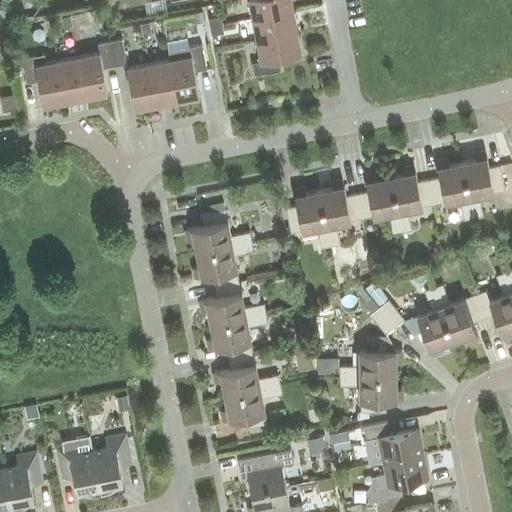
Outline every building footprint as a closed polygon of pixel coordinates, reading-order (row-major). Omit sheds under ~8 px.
[(293,10),(291,0),(248,0),(252,18),(293,10)] [(256,38),(297,30),(293,10),(252,18),(256,38)] [(64,29),(72,28),(70,15),(62,17),(64,29)] [(210,27),(222,24),(220,16),(208,19),(210,27)] [(143,35),(151,34),(149,22),(141,23),(143,35)] [(222,24),(210,27),(211,35),(224,33),(222,24)] [(297,30),(256,38),(261,61),(252,63),(254,75),(279,70),(277,58),(301,53),(297,30)] [(109,41),(114,66),(126,63),(122,38),(109,41)] [(103,68),(114,66),(109,41),(97,43),(99,52),(78,56),(86,97),(107,92),(103,68)] [(189,46),(168,51),(170,59),(177,100),(199,96),(194,71),(206,69),(201,44),(189,46)] [(47,62),(45,53),(21,58),(26,83),(38,80),(43,105),(64,101),(56,60),(47,62)] [(64,101),(86,97),(78,56),(56,60),(64,101)] [(156,104),(177,100),(169,59),(148,63),(156,104)] [(135,108),(156,104),(148,63),(127,68),(135,108)] [(462,162),(473,217),(482,215),(478,195),(493,192),(505,189),(500,165),(488,167),(486,157),(485,151),(475,153),(476,159),(462,162)] [(473,217),(462,162),(448,164),(447,159),(437,161),(438,167),(437,167),(439,177),(428,179),(433,204),(444,201),(444,202),(459,199),(463,219),(473,217)] [(433,204),(428,179),(417,181),(415,171),(413,166),(403,168),(404,173),(390,176),(401,231),(411,229),(407,209),(422,206),(433,204)] [(401,231),(390,176),(377,179),(375,173),(365,175),(366,181),(368,191),(357,193),(362,218),(373,216),(388,213),(392,233),(401,231)] [(362,218),(357,193),(346,195),(344,185),(343,185),(342,180),(332,182),(333,187),(319,190),(330,245),(340,243),(336,223),(351,221),(350,220),(362,218)] [(330,245),(319,190),(305,193),(304,187),(294,189),(295,195),(294,195),(297,205),(285,207),(290,232),(301,230),(316,227),(320,247),(330,245)] [(196,252),(252,241),(250,231),(230,235),(227,220),(226,220),(224,209),(199,214),(202,225),(191,227),(191,228),(186,229),(188,239),(193,238),(196,252)] [(213,286),(238,281),(236,269),(233,254),(253,250),(252,241),(196,252),(199,266),(193,267),(195,277),(201,276),(211,274),(213,286)] [(511,333),(511,330),(511,329),(511,291),(505,272),(496,275),(503,294),(490,299),(487,290),(474,294),(483,318),(494,314),(501,333),(503,338),(511,335),(511,333)] [(210,323),(266,312),(264,303),(244,307),(241,292),(238,281),(213,286),(216,297),(205,299),(200,300),(202,310),(207,309),(210,323)] [(483,318),(474,294),(464,298),(463,298),(449,303),(442,283),(433,287),(452,340),(465,335),(467,340),(477,337),(475,332),(476,331),(472,322),(483,318)] [(439,345),(452,340),(433,287),(424,290),(431,309),(416,314),(429,348),(431,353),(441,350),(439,345)] [(379,306),(395,326),(404,319),(388,299),(379,306)] [(385,333),(395,326),(379,306),(370,314),(385,333)] [(228,357),(252,352),(250,341),(251,341),(248,326),(268,322),(266,312),(210,323),(213,337),(207,338),(209,348),(215,347),(215,348),(225,346),(228,357)] [(339,365),(339,375),(395,374),(395,360),(401,360),(401,350),(395,350),(395,349),(359,350),(359,365),(339,365)] [(224,395),(280,384),(278,374),(258,378),(255,363),(252,352),(228,357),(230,368),(219,370),(220,371),(214,372),(216,382),(222,381),(224,395)] [(395,374),(339,375),(339,385),(359,385),(360,400),(360,411),(357,412),(357,419),(369,417),(368,411),(385,411),(385,399),(396,399),(401,399),(401,388),(396,389),(395,374)] [(280,384),(224,395),(227,409),(222,410),(224,420),(229,419),(240,417),(242,428),(267,424),(264,412),(265,412),(262,397),(282,393),(280,384)] [(129,407),(127,393),(115,395),(117,409),(129,407)] [(384,460),(422,453),(417,429),(390,434),(387,421),(363,426),(366,439),(379,437),(384,460)] [(92,449),(101,493),(105,492),(109,491),(113,490),(116,488),(120,485),(123,483),(120,467),(131,464),(125,433),(105,437),(106,447),(92,449)] [(101,493),(92,449),(78,452),(76,443),(56,447),(62,478),(74,476),(77,492),(81,493),(85,494),(89,494),(93,494),(97,494),(101,493)] [(251,492),(286,485),(281,465),(293,462),(290,448),(237,459),(241,480),(248,479),(251,492)] [(3,467),(12,511),(16,510),(20,509),(23,507),(27,505),(31,503),(34,501),(31,484),(42,482),(36,451),(16,455),(17,464),(3,467)] [(369,502),(375,501),(402,495),(399,482),(427,477),(422,453),(384,460),(386,473),(372,475),(373,482),(367,490),(369,502)] [(12,511),(3,467),(0,467),(0,511),(4,511),(8,511),(12,511)] [(247,511),(303,511),(301,503),(290,505),(286,485),(251,492),(254,505),(247,507),(247,511)] [(394,511),(433,511),(432,503),(404,508),(402,495),(375,501),(377,511),(388,511),(394,511)]
